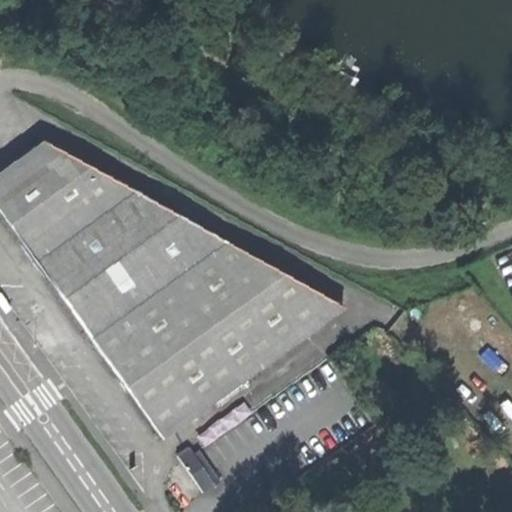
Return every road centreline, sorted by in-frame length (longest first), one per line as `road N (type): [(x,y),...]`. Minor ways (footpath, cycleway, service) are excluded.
road 1 (secondary): [(130,511),(0,326)]
road 2 (secondary): [(0,374),(96,511)]
